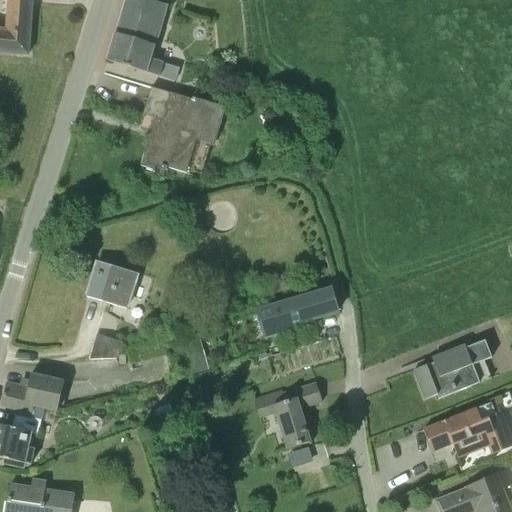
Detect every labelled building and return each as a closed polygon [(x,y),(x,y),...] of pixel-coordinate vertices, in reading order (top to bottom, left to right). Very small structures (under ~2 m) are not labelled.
[(0,0),(0,53),(28,55),(32,0),(0,0)] [(165,6),(145,0),(125,0),(120,19),(107,61),(159,77),(174,82),(178,69),(149,60),(165,6)] [(193,101),(151,88),(143,115),(155,119),(140,167),(165,174),(166,170),(186,177),(197,141),(214,146),(215,139),(225,108),(194,97),(193,101)] [(256,212),(249,215),(252,223),(259,220),(256,212)] [(97,262),(86,297),(130,310),(141,275),(97,262)] [(401,310),(412,339),(432,331),(436,341),(475,326),(468,307),(451,313),(444,296),(460,290),(454,273),(401,293),(407,308),(401,310)] [(330,291),(257,312),(264,338),(295,330),(293,325),(336,313),(336,314),(337,314),(331,290),(330,290),(330,291)] [(168,354),(175,379),(200,371),(189,333),(188,333),(164,340),(168,354)] [(88,361),(118,360),(122,342),(95,335),(88,361)] [(437,396),(438,400),(478,385),(471,367),(491,359),(484,342),(466,349),(465,347),(432,359),(435,367),(428,370),(426,366),(414,371),(425,400),(437,396)] [(64,382),(31,375),(28,388),(6,383),(1,407),(16,410),(32,414),(34,408),(45,410),(56,413),(64,382)] [(322,403),(316,384),(272,398),(276,413),(288,450),(310,443),(300,410),(322,403)] [(453,445),(457,456),(496,441),(500,452),(511,447),(511,422),(508,412),(496,417),(491,404),(423,430),(432,453),(453,445)] [(42,421),(45,410),(34,408),(32,414),(16,410),(11,430),(0,427),(0,458),(6,460),(5,464),(3,463),(3,465),(24,469),(26,464),(30,465),(34,449),(28,447),(32,434),(37,435),(39,420),(42,421)] [(466,490),(436,502),(439,511),(511,511),(507,503),(511,501),(511,476),(509,469),(483,479),(483,480),(465,488),(466,490)] [(32,487),(10,484),(6,511),(71,511),(74,494),(46,489),(48,483),(33,481),(32,487)] [(229,511),(226,499),(216,501),(218,511),(229,511)]
